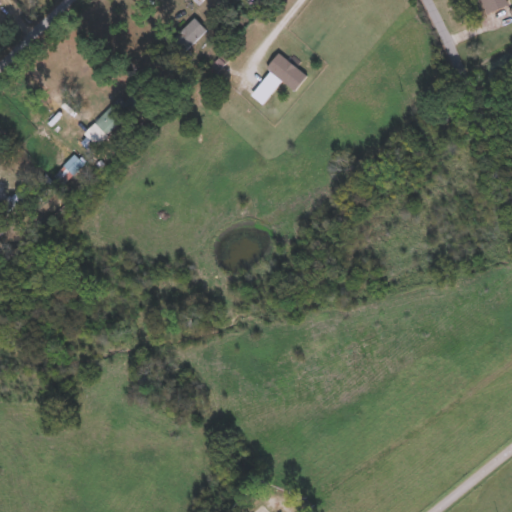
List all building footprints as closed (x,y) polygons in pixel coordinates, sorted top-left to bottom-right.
[(480,0),(505,0),(507,4),(485,12),(480,0)] [(182,54),(169,40),(194,16),(207,29),(182,54)] [(119,117),(107,132),(95,122),(107,107),(119,117)] [(65,182),(55,172),(75,153),(84,163),(65,182)] [(17,205),(10,196),(23,187),(30,197),(17,205)]
